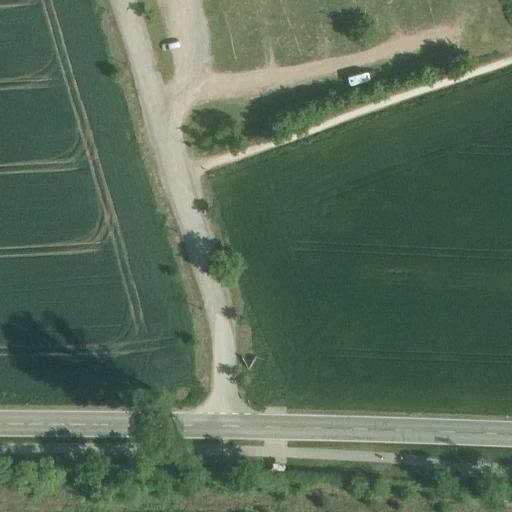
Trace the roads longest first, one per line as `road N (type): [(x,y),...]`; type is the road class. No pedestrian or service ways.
road 1 (tertiary): [(0,422),(511,431)]
road 2 (track): [(224,425),(225,350),(209,272),(123,0)]
road 3 (unknown): [(176,170),(511,62)]
